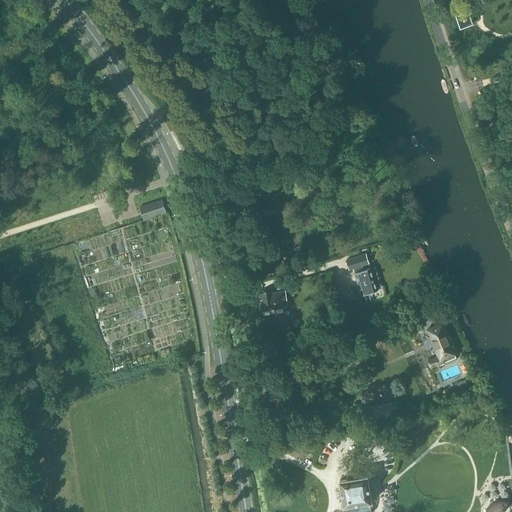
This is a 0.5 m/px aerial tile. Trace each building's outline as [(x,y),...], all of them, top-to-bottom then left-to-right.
[(469,10),(456,15),(460,28),(474,24),(469,10)] [(166,214),(162,200),(140,208),(142,215),(144,221),(166,214)] [(366,254),(346,260),(349,270),(355,268),(362,266),(369,264),(366,254)] [(362,266),(355,268),(357,272),(355,273),(362,295),(377,291),(374,280),(378,279),(375,268),(370,269),(370,268),(363,270),(362,266)] [(271,291),(261,292),(263,302),(265,319),(284,315),(282,301),(286,300),(285,291),(271,294),(271,291)] [(455,358),(441,324),(427,330),(438,357),(427,362),(426,363),(427,365),(427,366),(428,366),(429,367),(430,369),(449,361),(450,362),(451,362),(452,362),(454,361),(455,360),(455,358)] [(393,402),(370,407),(373,424),(397,419),(393,402)] [(368,476),(339,481),(341,493),(343,504),(345,504),(370,500),(371,500),(368,476)] [(487,511),(486,511),(502,511),(505,511),(506,508),(508,506),(509,503),(510,500),(507,500),(504,499),(501,500),(498,500),(496,501),(493,503),(491,505),(489,507),(488,509),(487,511)] [(370,500),(345,504),(346,511),(371,511),(372,511),(371,506),(370,500)]
